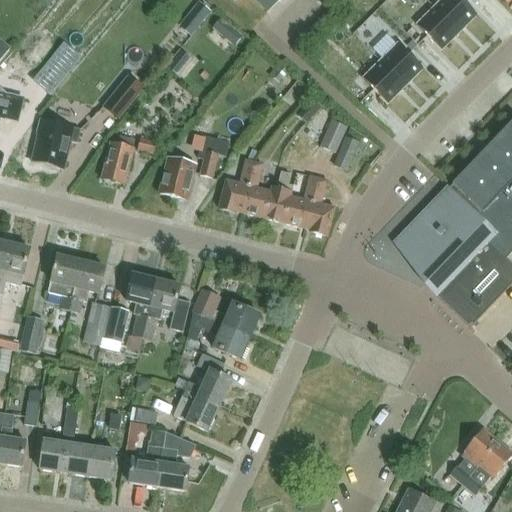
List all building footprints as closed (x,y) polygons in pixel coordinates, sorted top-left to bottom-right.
[(252,0),(267,14),(280,0),(231,0),(234,2),(236,0),(252,0)] [(399,0),(385,0),(379,6),(396,24),(410,11),(399,0)] [(459,0),(442,0),(433,9),(459,34),(476,17),(459,0)] [(198,3),(178,27),(189,37),(210,13),(198,3)] [(433,9),(416,26),(441,52),(459,34),(433,9)] [(231,29),(218,18),(209,29),(222,40),(231,29)] [(0,61),(10,50),(0,40),(0,61)] [(397,45),(380,62),(405,88),(422,70),(397,45)] [(53,93),(78,62),(64,50),(38,82),(53,93)] [(380,62),(362,80),(387,105),(405,88),(380,62)] [(284,74),(275,66),(266,76),(276,84),(284,74)] [(141,89),(126,76),(100,109),(115,121),(141,89)] [(0,117),(10,120),(17,93),(4,89),(2,96),(0,95),(0,117)] [(304,107),(314,117),(325,105),(315,96),(304,107)] [(77,145),(80,131),(40,121),(36,135),(38,136),(32,164),(62,171),(69,143),(77,145)] [(345,128),(328,121),(317,148),(333,155),(345,128)] [(511,286),(511,264),(506,259),(511,252),(511,122),(499,137),(493,142),(449,189),(399,243),(446,287),(437,297),(471,330),(511,286)] [(225,158),(228,144),(202,138),(197,159),(203,161),(199,177),(211,181),(217,156),(225,158)] [(154,143),(138,139),(135,151),(151,155),(154,143)] [(346,172),(358,144),(345,139),(333,167),(346,172)] [(124,186),(133,150),(110,144),(101,181),(124,186)] [(158,195),(186,202),(195,166),(167,159),(158,195)] [(240,214),(253,164),(245,162),(239,185),(225,182),(218,210),(236,215),(236,213),(240,214)] [(262,220),(269,193),(256,190),(262,166),(253,164),(240,214),(262,220)] [(290,198),(291,194),(292,188),(288,187),(290,177),(280,174),(276,190),(271,189),(270,193),(269,193),(262,220),(284,225),(290,198)] [(305,231),(318,180),(309,178),(303,201),(290,198),(284,225),(305,231)] [(309,233),(327,237),(334,209),(320,206),(326,182),(318,180),(305,231),(309,232),(309,233)] [(20,288),(29,251),(5,245),(0,266),(0,350),(15,354),(18,340),(10,338),(9,343),(0,340),(0,301),(1,296),(2,297),(5,285),(20,288)] [(69,313),(81,264),(57,258),(50,283),(49,283),(46,294),(62,299),(59,310),(69,313)] [(88,293),(98,295),(104,270),(81,264),(69,313),(78,315),(81,303),(85,304),(88,293)] [(141,340),(156,282),(132,276),(126,302),(133,304),(131,316),(137,318),(132,338),(141,340)] [(177,301),(180,288),(156,282),(141,340),(151,343),(156,321),(159,322),(162,311),(173,314),(169,330),(182,334),(189,304),(177,301)] [(232,305),(226,319),(214,313),(219,300),(201,292),(192,314),(201,318),(250,339),(259,317),(232,305)] [(108,308),(90,304),(80,343),(98,347),(108,308)] [(127,313),(108,308),(100,341),(119,345),(127,313)] [(240,362),(250,339),(201,318),(192,314),(185,340),(193,344),(200,328),(219,336),(213,350),(240,362)] [(42,322),(24,318),(16,351),(34,355),(42,322)] [(10,354),(0,352),(0,375),(6,376),(10,354)] [(219,408),(231,381),(219,376),(223,366),(201,356),(196,368),(208,373),(200,390),(178,380),(175,387),(184,392),(219,408)] [(148,394),(150,380),(137,378),(134,392),(148,394)] [(38,393),(27,391),(21,426),(33,427),(38,393)] [(207,434),(219,408),(184,392),(173,418),(185,423),(185,424),(207,434)] [(73,399),(62,397),(60,407),(71,409),(73,399)] [(66,409),(64,423),(74,424),(75,425),(77,410),(66,409)] [(155,414),(130,409),(127,422),(153,427),(155,414)] [(25,442),(11,440),(15,417),(3,415),(0,437),(0,465),(21,469),(25,442)] [(119,432),(121,417),(110,415),(107,430),(119,432)] [(73,439),(75,425),(74,424),(64,423),(62,438),(73,439)] [(476,470),(497,444),(482,431),(463,453),(468,457),(464,461),(476,470)] [(156,489),(164,433),(151,432),(149,444),(148,444),(145,463),(132,461),(128,485),(156,489)] [(185,493),(188,469),(175,467),(176,457),(190,459),(195,447),(165,434),(164,433),(156,489),(185,493)] [(39,471),(63,475),(67,446),(43,442),(39,471)] [(494,479),(511,457),(511,455),(497,444),(476,470),(487,479),(490,475),(494,479)] [(86,479),(91,449),(67,446),(63,475),(86,479)] [(110,482),(115,453),(91,449),(86,479),(110,482)] [(462,487),(476,470),(464,461),(459,468),(457,467),(449,476),(462,487)] [(488,480),(487,479),(476,470),(462,487),(475,497),(482,487),(488,480)] [(430,511),(434,505),(408,492),(397,511),(430,511)]
